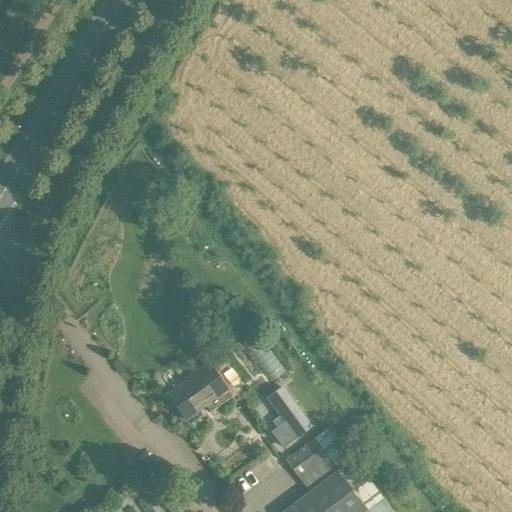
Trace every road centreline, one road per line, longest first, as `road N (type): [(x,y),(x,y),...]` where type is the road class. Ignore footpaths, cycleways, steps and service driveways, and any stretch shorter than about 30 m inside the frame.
road 1 (unknown): [(9,273),(81,337),(225,511)]
road 2 (secondary): [(0,199),(127,0)]
road 3 (unclassified): [(0,407),(16,310),(0,262)]
